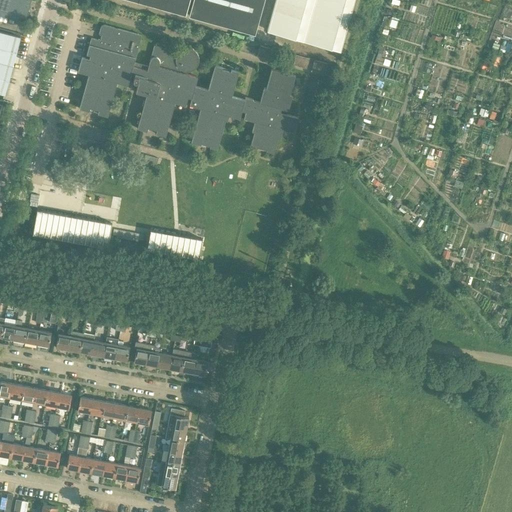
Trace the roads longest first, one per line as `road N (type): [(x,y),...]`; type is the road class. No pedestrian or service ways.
road 1 (unclassified): [(233,314),(511,361)]
road 2 (unclassified): [(233,314),(0,271)]
road 3 (residential): [(0,362),(215,399)]
road 4 (residential): [(194,511),(0,476)]
road 5 (unclassified): [(0,190),(46,0)]
